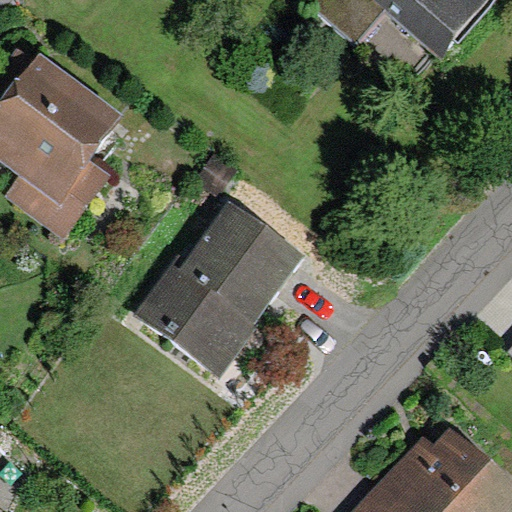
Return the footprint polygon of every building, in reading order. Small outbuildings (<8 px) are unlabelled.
[(389,3),(438,46),(477,0),(312,0),(303,11),(348,50),(389,3)] [(9,201),(64,241),(132,150),(23,70),(0,100),(0,175),(18,189),(9,201)] [(197,187),(215,201),(229,183),(211,169),(197,187)] [(143,326),(206,373),(283,271),(220,224),(143,326)] [(506,511),(436,444),(370,511),(506,511)]
